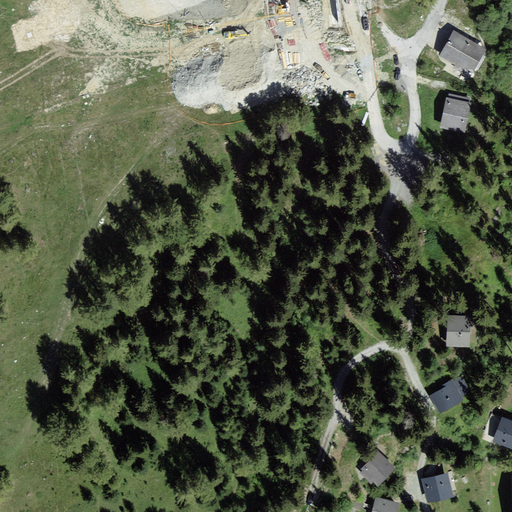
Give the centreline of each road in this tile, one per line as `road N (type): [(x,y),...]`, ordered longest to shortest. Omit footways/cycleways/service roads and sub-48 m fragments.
road 1 (residential): [(358,0),(377,125),(397,146),(414,127),(416,49),(442,0)]
road 2 (track): [(307,511),(346,372),(377,347),(394,346),(404,356)]
